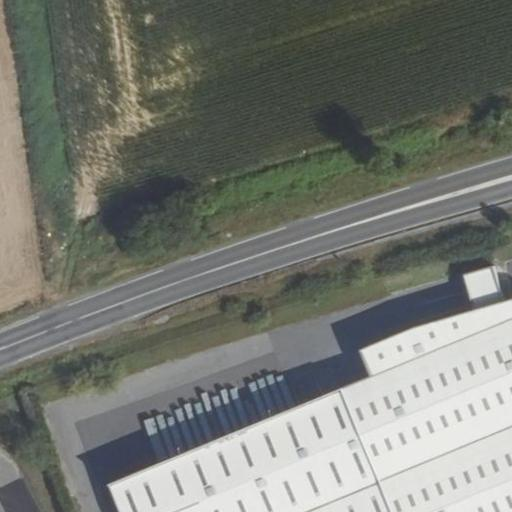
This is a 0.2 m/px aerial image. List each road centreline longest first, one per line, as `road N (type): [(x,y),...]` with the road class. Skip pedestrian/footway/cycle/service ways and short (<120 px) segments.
road 1 (tertiary): [(0,350),(180,278),(499,182)]
road 2 (unknown): [(111,511),(97,473),(100,451),(131,412),(511,277)]
